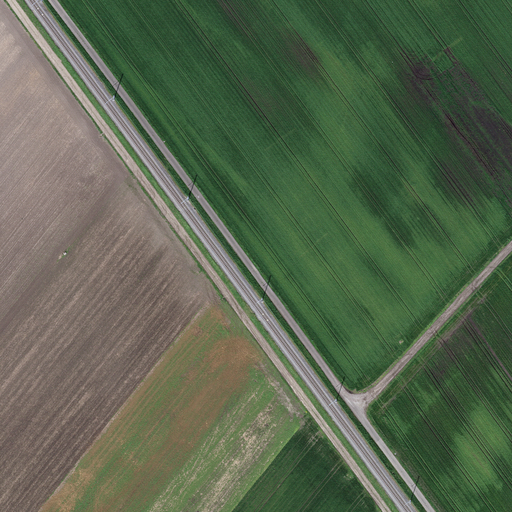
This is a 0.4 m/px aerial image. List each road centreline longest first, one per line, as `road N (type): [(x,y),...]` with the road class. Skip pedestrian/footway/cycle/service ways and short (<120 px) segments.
road 1 (track): [(52,0),(433,511)]
road 2 (track): [(12,0),(390,511)]
road 3 (track): [(357,409),(511,245)]
